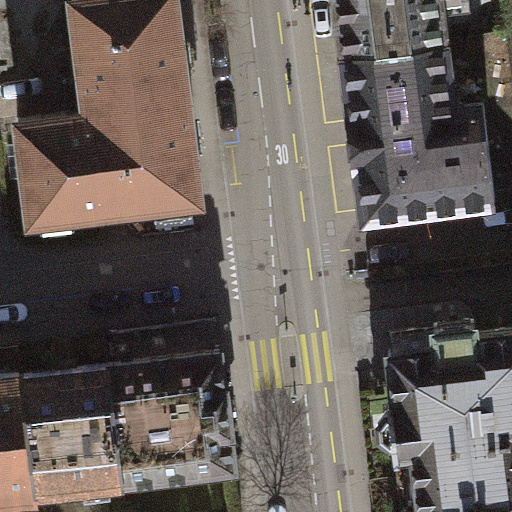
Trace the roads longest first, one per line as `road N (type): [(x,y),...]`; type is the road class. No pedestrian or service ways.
road 1 (residential): [(0,298),(276,265)]
road 2 (tertiary): [(276,265),(247,0)]
road 3 (tertiary): [(308,511),(276,265)]
